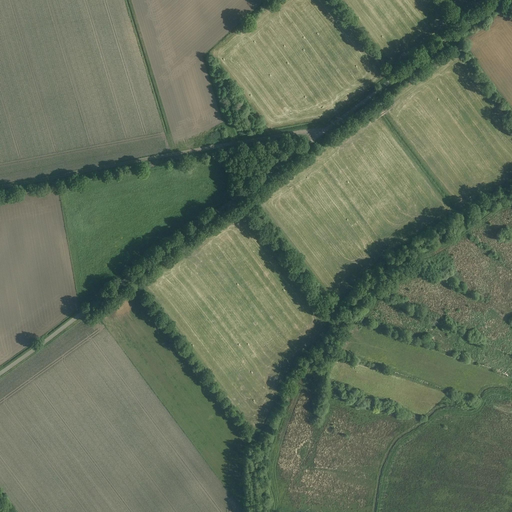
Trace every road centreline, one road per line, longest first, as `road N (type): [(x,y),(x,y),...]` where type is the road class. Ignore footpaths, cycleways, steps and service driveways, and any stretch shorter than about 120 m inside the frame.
road 1 (unclassified): [(0,372),(499,0)]
road 2 (track): [(328,128),(0,189)]
road 3 (track): [(342,325),(242,193)]
